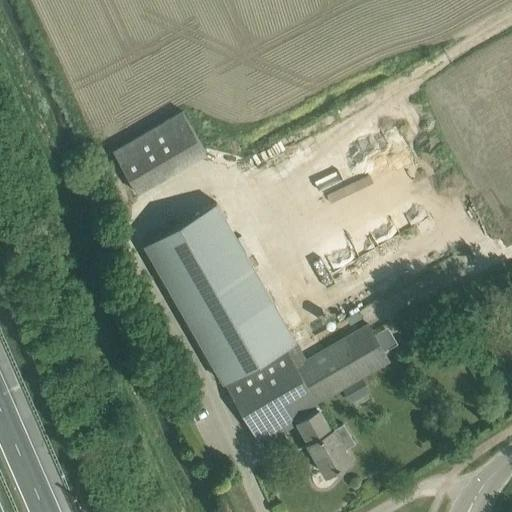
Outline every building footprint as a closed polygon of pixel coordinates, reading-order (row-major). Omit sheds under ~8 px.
[(182,110),(113,150),(138,194),(207,154),(182,110)] [(366,146),(402,118),(396,110),(360,137),(366,146)] [(134,196),(121,175),(113,180),(126,201),(134,196)] [(215,202),(146,243),(225,379),(295,339),(215,202)] [(387,210),(364,220),(374,241),(396,231),(387,210)] [(346,317),(351,324),(361,318),(357,311),(346,317)] [(295,339),(225,379),(261,442),(296,422),(308,443),(326,474),(352,459),(345,447),(352,443),(349,438),(351,437),(343,423),(334,428),(331,429),(319,409),(320,408),(317,402),(390,361),(368,323),(307,359),(295,339)] [(365,376),(345,386),(352,400),(372,389),(365,376)]
